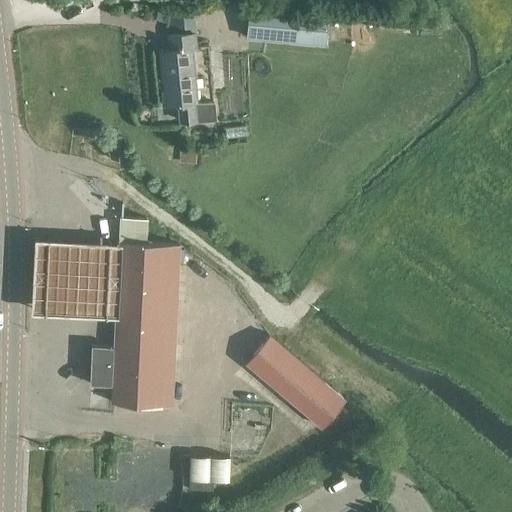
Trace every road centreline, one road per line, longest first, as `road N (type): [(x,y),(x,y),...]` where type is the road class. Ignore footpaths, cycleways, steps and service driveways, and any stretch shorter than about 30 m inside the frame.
road 1 (tertiary): [(8,511),(14,198),(0,35)]
road 2 (track): [(302,333),(127,191),(53,198)]
